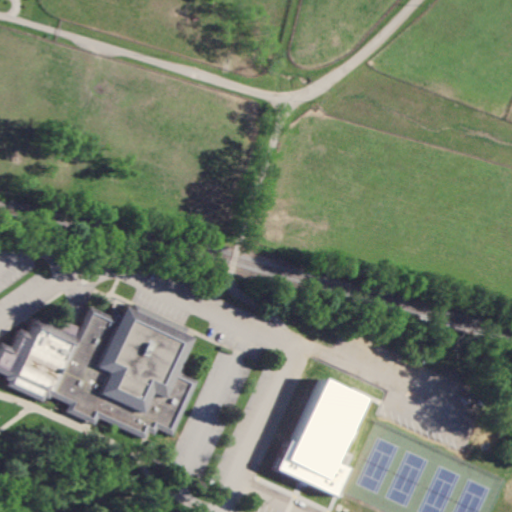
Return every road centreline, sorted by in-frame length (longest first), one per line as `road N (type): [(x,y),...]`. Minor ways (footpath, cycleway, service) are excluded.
road 1 (residential): [(223,511),(283,364),(281,348),(105,273),(64,283),(0,326)]
road 2 (residential): [(417,0),(358,59),(308,92),(279,99),(0,15)]
road 3 (residential): [(277,346),(276,319),(233,291),(227,276),(282,114),(279,99)]
